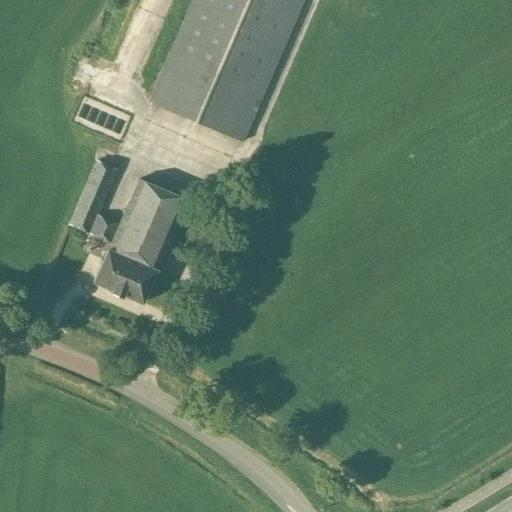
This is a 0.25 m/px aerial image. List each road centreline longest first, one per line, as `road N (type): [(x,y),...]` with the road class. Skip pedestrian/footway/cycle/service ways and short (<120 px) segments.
road 1 (track): [(319,0),(153,405)]
road 2 (unclassified): [(300,511),(216,437),(0,334)]
